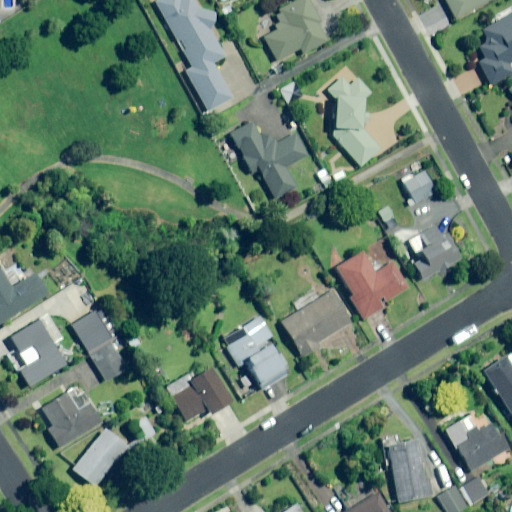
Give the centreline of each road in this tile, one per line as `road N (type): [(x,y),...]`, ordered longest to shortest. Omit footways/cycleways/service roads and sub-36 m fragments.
road 1 (residential): [(159,511),(511,289)]
road 2 (residential): [(377,0),(511,241)]
